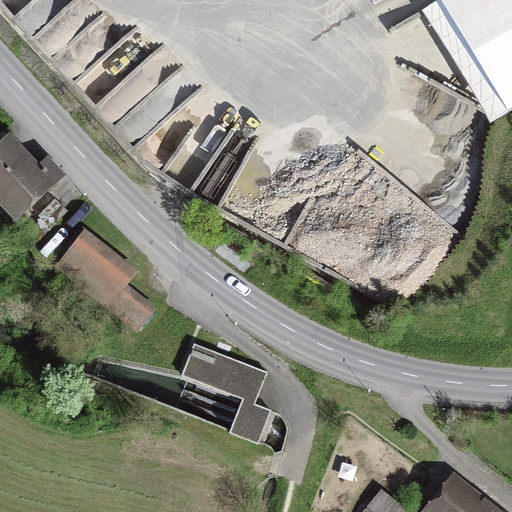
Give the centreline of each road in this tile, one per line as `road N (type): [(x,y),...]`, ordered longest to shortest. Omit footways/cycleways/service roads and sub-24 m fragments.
road 1 (tertiary): [(511,384),(403,374),(318,344),(208,277)]
road 2 (tertiary): [(208,277),(133,211),(0,64)]
road 3 (unclassified): [(295,477),(306,433),(288,383),(209,315),(208,277)]
road 4 (track): [(511,508),(411,417),(403,374)]
